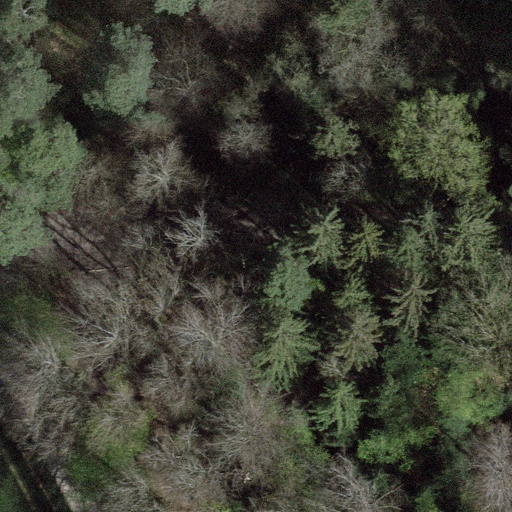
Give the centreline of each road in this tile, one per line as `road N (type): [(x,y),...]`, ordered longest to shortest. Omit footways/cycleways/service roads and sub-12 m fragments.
road 1 (track): [(0,243),(158,222),(347,218),(511,238)]
road 2 (track): [(57,511),(0,359)]
